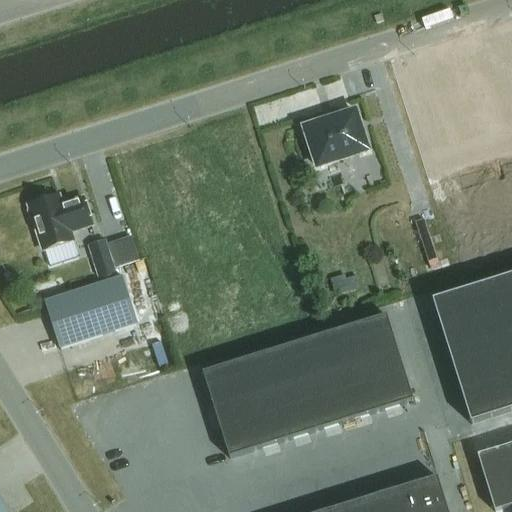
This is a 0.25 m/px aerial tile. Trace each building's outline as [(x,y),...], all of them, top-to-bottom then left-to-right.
[(318,169),(319,169),(368,153),(355,114),(305,130),(318,169)] [(30,207),(31,210),(30,212),(34,223),(36,224),(45,253),(73,244),(69,233),(93,226),(85,201),(66,207),(67,209),(62,211),(58,198),(30,207)] [(116,276),(114,269),(105,242),(87,247),(98,282),(116,276)] [(356,278),(346,281),(349,293),(360,290),(356,278)] [(123,279),(45,303),(60,351),(138,326),(123,279)] [(511,280),(434,304),(472,427),(511,414),(511,280)] [(203,375),(230,460),(414,402),(387,317),(203,375)] [(511,447),(479,457),(495,511),(500,511),(511,508),(511,447)] [(448,511),(438,479),(331,511),(448,511)]
